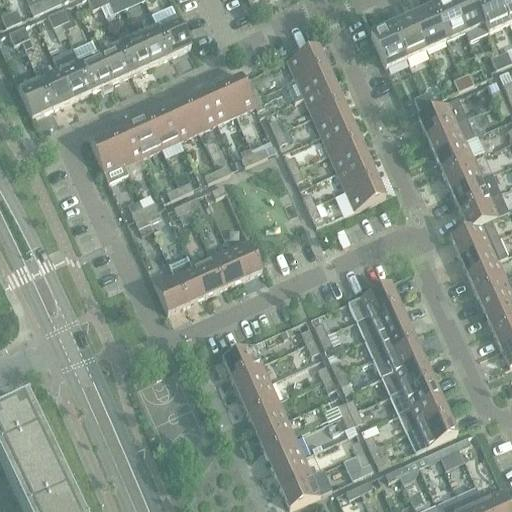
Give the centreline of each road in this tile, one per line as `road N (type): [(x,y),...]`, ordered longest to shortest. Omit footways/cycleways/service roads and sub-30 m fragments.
road 1 (residential): [(159,346),(60,139),(215,70),(225,51)]
road 2 (residential): [(159,346),(410,236)]
road 3 (residential): [(505,419),(488,414),(410,236)]
road 4 (residential): [(408,200),(330,18)]
road 5 (tertiary): [(136,511),(67,343)]
road 6 (tertiary): [(67,343),(0,211)]
